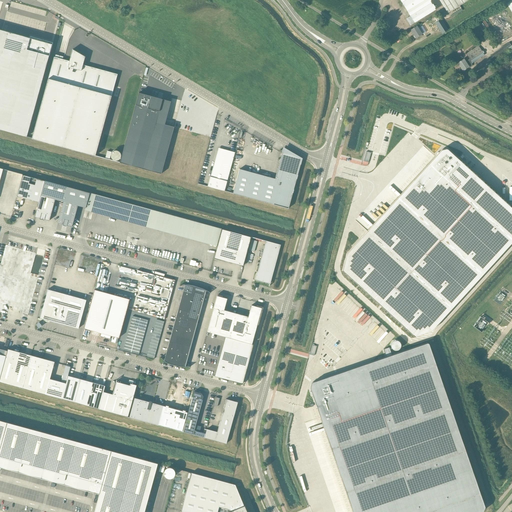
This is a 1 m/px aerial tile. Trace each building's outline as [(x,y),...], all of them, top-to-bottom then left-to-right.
[(406,19),(410,25),(443,5),(448,13),(468,0),(400,0),(410,16),(406,19)] [(461,8),(450,15),(452,18),(463,11),(461,8)] [(448,30),(441,19),(435,23),(442,34),(448,30)] [(417,26),(411,30),(416,38),(422,34),(417,26)] [(0,129),(27,137),(27,136),(29,129),(37,100),(45,72),(53,43),(33,37),(30,36),(30,37),(30,38),(29,37),(3,30),(2,30),(0,29),(0,129)] [(489,57),(491,60),(508,48),(511,53),(511,45),(511,46),(509,42),(501,47),(501,48),(492,54),(492,55),(489,57)] [(458,63),(463,71),(469,67),(469,68),(472,66),(472,65),(471,64),(485,55),(478,45),(466,54),(470,59),(466,62),(464,59),(458,63)] [(32,139),(95,156),(117,74),(83,65),(85,58),(73,51),(73,50),(73,49),(69,61),(54,57),(32,139)] [(139,92),(119,162),(161,174),(174,127),(165,124),(171,102),(139,92)] [(172,98),(169,112),(177,114),(180,100),(172,98)] [(235,153),(219,148),(208,186),(224,191),(235,153)] [(346,254),(342,270),(416,338),(430,332),(511,243),(511,208),(451,152),(449,150),(448,149),(447,149),(446,148),(445,149),(444,149),(443,150),(441,152),(346,254)] [(240,169),(233,193),(288,208),(300,165),(300,164),(301,159),(283,149),(275,179),(240,169)] [(44,181),(22,175),(16,197),(17,197),(17,196),(26,199),(25,199),(25,200),(29,201),(29,200),(38,202),(38,203),(44,181)] [(63,202),(67,187),(45,181),(35,217),(40,218),(40,219),(44,220),(45,219),(50,220),(55,199),(63,202)] [(63,202),(58,223),(63,224),(63,226),(67,226),(67,225),(73,227),(78,206),(86,208),(90,193),(67,187),(63,202)] [(222,229),(90,193),(86,208),(85,212),(217,248),(222,229)] [(216,258),(241,264),(241,265),(243,266),(251,237),(222,229),(217,248),(214,258),(216,258)] [(249,249),(254,251),(258,238),(253,237),(249,249)] [(281,245),(266,241),(261,259),(255,280),(270,284),(281,245)] [(7,245),(0,270),(0,311),(4,313),(6,306),(30,313),(40,275),(22,271),(28,251),(7,245)] [(180,286),(185,285),(164,360),(163,359),(162,358),(160,357),(161,358),(162,359),(164,360),(166,362),(169,363),(171,364),(174,365),(178,366),(181,367),(185,367),(188,367),(190,367),(189,367),(188,367),(185,367),(206,290),(207,291),(209,292),(210,293),(209,292),(208,291),(206,290),(202,288),(198,287),(196,286),(193,285),(189,285),(185,285),(184,285),(183,285),(180,286)] [(78,329),(86,300),(48,289),(42,310),(40,318),(59,323),(78,329)] [(100,336),(110,339),(111,336),(119,338),(129,299),(94,290),(84,328),(101,333),(100,336)] [(214,307),(207,332),(229,338),(236,313),(224,310),(225,305),(227,300),(227,298),(222,297),(222,296),(217,295),(214,307)] [(236,313),(229,338),(252,344),(257,325),(258,325),(263,307),(257,305),(256,306),(251,305),(251,307),(250,307),(249,312),(250,312),(248,317),(236,313)] [(229,338),(219,376),(243,383),(253,345),(229,338)] [(391,342),(391,345),(392,347),(393,349),(395,350),(397,350),(400,349),(402,348),(403,346),(403,343),(402,341),(401,339),(399,338),(396,338),(394,339),(392,340),(391,342)] [(311,387),(310,388),(311,389),(311,391),(310,392),(311,392),(312,392),(312,394),(312,395),(313,395),(320,417),(321,418),(352,511),(480,511),(483,511),(485,507),(452,412),(429,344),(429,343),(428,343),(427,343),(426,343),(392,355),(389,347),(383,349),(386,356),(336,374),(314,382),(313,382),(312,383),(311,387)] [(0,378),(0,381),(46,394),(50,379),(53,366),(51,366),(52,362),(43,360),(44,359),(42,358),(42,360),(36,358),(35,361),(31,360),(32,356),(30,355),(29,359),(25,358),(26,354),(19,352),(19,353),(13,352),(12,354),(8,353),(9,349),(8,349),(8,351),(0,378)] [(66,383),(62,399),(74,402),(80,379),(68,375),(66,383)] [(50,379),(46,394),(58,398),(62,399),(66,383),(61,382),(50,379)] [(80,379),(74,402),(80,404),(86,405),(93,382),(80,379)] [(99,409),(128,417),(136,385),(130,383),(130,385),(116,382),(117,380),(116,380),(112,394),(104,392),(99,409)] [(93,382),(86,405),(99,409),(103,392),(105,386),(93,382)] [(205,433),(194,430),(203,396),(201,393),(194,391),(188,413),(183,431),(204,437),(205,433)] [(134,398),(129,417),(158,425),(163,406),(158,404),(158,403),(154,402),(154,403),(152,403),(152,401),(149,400),(149,402),(134,398)] [(226,399),(215,440),(226,444),(238,402),(226,399)] [(163,407),(158,425),(170,428),(175,409),(168,407),(169,406),(166,405),(166,406),(164,406),(163,406),(163,407)] [(175,409),(170,428),(182,432),(182,431),(187,413),(187,412),(185,412),(186,410),(183,410),(182,411),(175,409)] [(94,511),(100,493),(112,451),(0,420),(0,511),(94,511)] [(100,493),(94,511),(144,511),(158,463),(112,451),(100,493)] [(174,478),(178,469),(169,465),(165,474),(174,478)] [(181,511),(217,511),(218,511),(220,511),(246,511),(235,485),(191,473),(181,511)]
